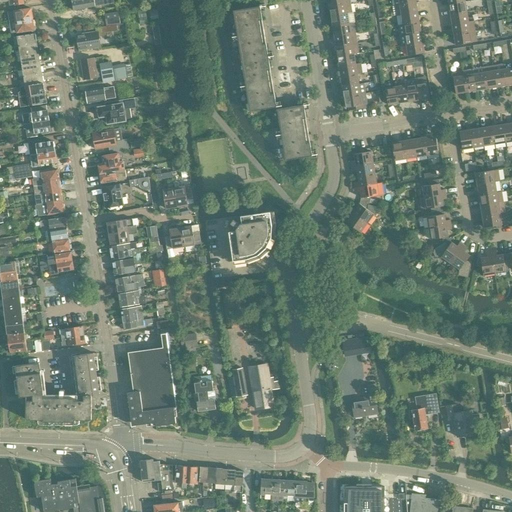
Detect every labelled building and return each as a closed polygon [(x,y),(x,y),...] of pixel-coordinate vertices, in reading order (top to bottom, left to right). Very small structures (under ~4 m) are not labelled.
[(83,0),(72,2),(73,10),(95,7),(95,6),(101,5),(114,3),(113,0),(83,0)] [(395,6),(397,16),(401,15),(417,12),(416,2),(395,6)] [(449,4),(450,14),(467,12),(465,2),(449,4)] [(329,6),(331,16),(347,13),(352,13),(350,3),(329,6)] [(260,6),(259,7),(233,11),(250,112),(276,107),(260,6)] [(8,12),(10,23),(33,19),(31,8),(8,12)] [(159,19),(157,9),(149,11),(151,20),(159,19)] [(105,14),(106,24),(120,22),(118,12),(105,14)] [(401,15),(403,25),(419,22),(417,12),(401,15)] [(450,14),(452,25),(468,22),(467,12),(450,14)] [(331,16),(332,26),(349,24),(347,13),(331,16)] [(33,19),(10,23),(12,34),(18,33),(35,30),(33,19)] [(452,25),(454,35),(475,31),(473,21),(468,22),(452,25)] [(400,36),(404,35),(421,32),(419,22),(403,25),(399,26),(400,36)] [(354,23),(349,24),(332,26),(334,36),(350,34),(355,33),(354,23)] [(77,36),(79,50),(100,47),(98,34),(118,31),(117,25),(95,28),(96,32),(77,36)] [(163,44),(160,26),(149,28),(152,46),(163,44)] [(475,31),(454,35),(455,45),(477,42),(475,31)] [(402,46),(406,45),(422,42),(421,32),(404,35),(400,36),(402,46)] [(37,43),(35,33),(17,36),(18,42),(15,43),(15,47),(37,43)] [(334,36),(336,47),(357,43),(355,33),(350,34),(334,36)] [(422,42),(406,45),(408,56),(424,53),(422,42)] [(21,56),(38,53),(37,43),(15,47),(16,51),(20,50),(21,56)] [(336,47),(337,57),(354,54),(359,53),(357,43),(336,47)] [(22,62),(18,63),(18,66),(40,63),(38,53),(39,53),(38,53),(21,56),(22,62)] [(337,57),(339,67),(355,64),(354,54),(337,57)] [(94,58),(81,60),(84,80),(97,78),(97,77),(101,76),(102,82),(111,80),(115,80),(113,68),(112,62),(99,64),(100,68),(96,69),(94,58)] [(24,76),(41,73),(40,63),(18,66),(19,71),(23,70),(24,76)] [(339,67),(341,77),(357,74),(362,73),(360,63),(355,64),(339,67)] [(493,66),(494,71),(496,87),(507,86),(504,69),(503,64),(493,66)] [(483,68),(484,72),(486,89),(496,87),(494,71),(493,66),(483,68)] [(473,69),(463,71),(466,92),(476,91),(474,74),(473,69)] [(466,92),(463,71),(452,73),(456,94),(466,92)] [(484,72),(474,74),(476,91),(486,89),(484,72)] [(24,80),(25,86),(43,83),(41,73),(24,76),(20,76),(21,80),(24,80)] [(341,77),(342,87),(359,84),(357,74),(341,77)] [(426,78),(415,79),(419,100),(429,98),(426,78)] [(415,79),(405,81),(409,102),(419,100),(415,79)] [(395,83),(396,87),(399,103),(409,102),(405,81),(395,83)] [(18,93),(19,97),(23,96),(45,93),(43,83),(25,86),(20,87),(21,91),(18,93)] [(342,87),(344,97),(365,93),(364,83),(359,84),(342,87)] [(114,86),(104,88),(104,87),(86,90),(88,103),(106,100),(106,99),(116,98),(114,86)] [(399,103),(396,87),(385,89),(388,105),(399,103)] [(45,93),(23,96),(19,97),(21,107),(46,103),(45,93)] [(365,93),(344,97),(346,107),(348,107),(349,110),(367,107),(365,93)] [(98,108),(100,117),(107,116),(108,123),(126,121),(125,117),(130,117),(129,108),(135,107),(134,99),(135,98),(134,98),(105,102),(105,106),(98,108)] [(24,124),(28,124),(29,123),(49,120),(47,105),(31,107),(32,112),(23,114),(24,124)] [(304,105),(303,105),(277,109),(285,160),(312,156),(304,105)] [(49,120),(29,123),(28,124),(28,128),(26,128),(28,138),(38,136),(38,133),(51,131),(49,120)] [(511,123),(502,125),(505,143),(511,141),(511,123)] [(502,125),(492,127),(495,144),(505,143),(502,125)] [(492,127),(481,128),(484,146),(495,144),(492,127)] [(109,147),(110,153),(129,149),(127,139),(123,140),(121,128),(114,129),(93,133),(95,149),(109,147)] [(481,128),(470,130),(473,148),(484,146),(481,128)] [(473,148),(470,130),(459,132),(462,150),(473,148)] [(435,136),(424,138),(427,155),(438,154),(435,136)] [(424,138),(414,139),(416,157),(427,155),(424,138)] [(414,139),(403,141),(406,159),(416,157),(414,139)] [(31,155),(34,154),(54,151),(52,141),(39,143),(39,140),(29,142),(31,155)] [(406,159),(403,141),(392,143),(395,161),(406,159)] [(54,151),(34,154),(31,155),(33,167),(41,166),(40,164),(56,162),(54,151)] [(350,161),(351,166),(373,162),(371,151),(354,154),(355,161),(350,161)] [(98,165),(100,174),(125,170),(123,161),(121,161),(119,153),(102,156),(104,164),(98,165)] [(357,170),(358,176),(375,173),(373,162),(351,166),(352,171),(357,170)] [(464,164),(466,172),(477,170),(476,165),(476,163),(464,164)] [(13,167),(14,173),(31,170),(30,164),(13,167)] [(31,175),(31,170),(14,173),(15,178),(17,178),(17,179),(29,177),(31,175)] [(32,179),(33,184),(59,180),(57,170),(40,172),(41,178),(32,179)] [(125,170),(100,174),(101,183),(126,179),(125,170)] [(475,173),(477,185),(495,182),(499,181),(498,170),(475,173)] [(354,183),(355,187),(377,184),(375,173),(358,176),(358,182),(354,183)] [(422,186),(424,198),(446,194),(445,189),(440,190),(438,179),(432,181),(433,185),(422,186)] [(33,184),(35,195),(60,191),(60,188),(61,187),(60,181),(59,181),(59,180),(33,184)] [(477,185),(479,195),(496,192),(495,182),(477,185)] [(360,191),(361,198),(360,201),(369,203),(371,196),(383,194),(381,183),(377,184),(355,187),(355,192),(360,191)] [(105,208),(107,207),(110,209),(119,208),(121,205),(123,205),(120,184),(102,187),(105,208)] [(191,185),(174,188),(177,207),(188,205),(187,199),(193,198),(191,185)] [(177,207),(174,188),(157,191),(159,204),(165,203),(166,209),(177,207)] [(38,205),(44,204),(62,201),(62,200),(63,200),(62,193),(61,194),(60,191),(35,195),(36,200),(43,199),(44,198),(45,203),(38,205)] [(479,195),(480,206),(498,203),(503,202),(501,192),(496,192),(479,195)] [(443,210),(443,206),(442,200),(446,199),(446,194),(424,198),(419,198),(421,210),(431,208),(431,212),(443,210)] [(47,215),(64,212),(62,201),(44,204),(38,205),(39,210),(44,209),(46,209),(47,215)] [(352,206),(349,210),(367,223),(374,214),(377,214),(381,208),(369,205),(369,203),(360,201),(360,204),(356,209),(352,206)] [(480,206),(482,217),(500,214),(498,203),(480,206)] [(349,230),(352,226),(361,233),(367,223),(349,210),(346,214),(350,217),(344,226),(349,230)] [(427,217),(429,228),(451,225),(450,220),(445,221),(443,210),(431,212),(430,212),(431,216),(427,217)] [(233,219),(230,223),(234,227),(233,229),(234,231),(229,231),(233,261),(246,259),(246,263),(260,258),(258,255),(266,248),(271,237),(275,239),(276,224),(272,225),(270,212),(241,216),(242,224),(240,224),(233,219)] [(500,214),(482,217),(484,228),(502,225),(500,214)] [(43,232),(45,231),(66,228),(65,217),(41,221),(43,232)] [(107,226),(108,234),(137,229),(136,225),(133,226),(132,219),(107,223),(108,225),(107,226)] [(430,239),(441,238),(444,243),(450,239),(448,237),(447,230),(451,229),(451,225),(429,228),(430,239)] [(191,226),(180,228),(184,247),(201,244),(199,231),(192,232),(191,226)] [(47,242),(53,241),(68,239),(66,228),(45,231),(47,242)] [(184,247),(180,228),(169,230),(171,236),(164,237),(167,250),(184,247)] [(137,229),(108,234),(109,242),(110,242),(111,245),(130,242),(129,235),(137,233),(137,229)] [(68,239),(53,241),(53,243),(51,243),(53,253),(70,251),(68,239)] [(442,257),(450,263),(463,245),(459,242),(457,246),(451,242),(450,239),(444,243),(436,248),(431,251),(432,252),(433,252),(433,253),(434,256),(436,258),(439,258),(442,258),(442,257)] [(110,247),(111,253),(137,249),(135,242),(110,247)] [(463,245),(450,263),(459,270),(458,276),(468,278),(473,256),(470,256),(464,252),(467,248),(463,245)] [(476,263),(481,265),(483,275),(494,274),(490,248),(486,249),(487,257),(480,258),(477,257),(476,263)] [(495,248),(490,248),(494,274),(506,272),(506,271),(510,271),(507,254),(496,256),(495,248)] [(137,249),(111,253),(112,260),(140,255),(139,249),(137,249)] [(40,262),(40,267),(72,261),(70,252),(48,256),(48,261),(40,262)] [(113,262),(114,268),(141,264),(141,261),(137,261),(136,258),(113,262)] [(15,261),(0,263),(0,273),(19,270),(19,268),(16,268),(16,266),(18,266),(18,261),(15,261)] [(73,270),(72,261),(40,267),(41,271),(50,269),(51,275),(58,274),(58,273),(73,270)] [(141,264),(114,268),(115,275),(139,271),(138,268),(142,267),(141,264)] [(0,275),(0,276),(1,282),(18,279),(17,273),(19,272),(19,270),(0,273),(0,275)] [(116,278),(117,285),(143,281),(144,281),(143,274),(116,278)] [(1,288),(2,291),(21,288),(21,286),(19,286),(18,279),(1,282),(2,288),(1,288)] [(143,281),(117,285),(118,292),(138,289),(145,288),(143,281)] [(2,293),(3,293),(3,299),(20,297),(23,297),(22,290),(21,288),(2,291),(2,293)] [(118,294),(119,300),(145,296),(147,296),(146,292),(141,293),(139,294),(138,290),(118,294)] [(222,293),(227,329),(237,328),(233,294),(228,293),(222,293)] [(145,296),(119,300),(120,307),(140,304),(146,303),(146,300),(145,296)] [(4,308),(24,306),(23,303),(21,304),(20,297),(3,299),(4,305),(4,308)] [(121,309),(122,316),(142,313),(141,309),(146,309),(145,306),(144,305),(121,309)] [(4,311),(5,311),(5,317),(6,317),(23,315),(22,308),(24,308),(24,306),(4,308),(4,311)] [(122,316),(123,322),(143,319),(142,316),(147,315),(147,312),(142,313),(122,316)] [(23,315),(6,317),(7,323),(6,323),(7,326),(26,323),(26,321),(24,321),(23,315)] [(143,319),(123,322),(124,329),(148,326),(148,324),(152,323),(151,318),(143,319)] [(7,328),(8,334),(25,332),(24,326),(27,325),(26,323),(7,326),(7,328)] [(61,334),(61,338),(84,335),(83,326),(59,330),(60,334),(61,334)] [(156,426),(176,423),(174,408),(181,407),(170,329),(160,330),(163,348),(128,352),(133,392),(127,393),(132,426),(155,422),(156,426)] [(9,340),(9,343),(29,341),(28,339),(26,339),(25,332),(8,334),(9,340)] [(180,335),(182,348),(183,353),(190,352),(189,347),(198,346),(196,333),(180,335)] [(84,335),(61,338),(62,338),(62,342),(62,346),(86,344),(84,335)] [(369,337),(343,341),(345,355),(361,352),(360,346),(370,344),(369,337)] [(11,352),(28,350),(33,349),(32,342),(32,340),(29,341),(9,343),(9,346),(10,346),(11,352)] [(75,356),(80,397),(84,397),(91,396),(99,395),(94,353),(75,356)] [(75,420),(88,420),(90,420),(91,420),(91,412),(91,401),(91,396),(84,397),(84,401),(75,401),(75,398),(44,398),(39,362),(15,366),(20,397),(26,396),(26,419),(43,420),(43,422),(74,422),(75,420)] [(249,367),(255,409),(273,406),(271,390),(279,389),(278,381),(274,382),(273,377),(269,378),(267,364),(249,367)] [(228,378),(231,397),(247,395),(242,368),(232,370),(233,377),(228,378)] [(193,393),(194,398),(215,395),(214,391),(213,391),(211,375),(201,377),(201,376),(193,377),(195,393),(193,393)] [(367,413),(367,415),(374,413),(377,413),(375,396),(374,396),(373,392),(376,392),(375,384),(363,386),(365,398),(352,400),(354,417),(363,415),(363,414),(365,413),(367,413)] [(436,394),(422,396),(416,397),(418,409),(409,411),(410,419),(413,418),(415,429),(416,429),(418,431),(421,430),(422,428),(427,427),(425,414),(439,412),(436,394)] [(215,395),(194,398),(194,402),(197,402),(198,412),(216,409),(215,400),(216,399),(215,395)] [(454,419),(457,437),(475,434),(474,427),(481,425),(479,414),(472,415),(471,410),(459,412),(457,404),(446,406),(448,420),(454,419)] [(160,464),(160,461),(153,462),(153,459),(140,461),(142,482),(161,480),(162,494),(172,493),(172,465),(160,464)] [(186,486),(186,483),(187,466),(176,466),(175,482),(182,483),(181,488),(186,488),(186,486)] [(187,466),(186,483),(197,484),(198,467),(187,466)] [(207,491),(207,489),(208,468),(200,467),(199,482),(203,482),(202,491),(207,491)] [(217,468),(208,468),(207,489),(211,489),(212,483),(215,484),(217,468)] [(226,469),(217,468),(215,484),(225,485),(226,469)] [(236,470),(226,469),(225,485),(234,485),(235,471),(236,470)] [(244,471),(235,471),(234,485),(234,492),(242,492),(244,471)] [(48,479),(35,481),(37,497),(42,496),(44,511),(73,507),(74,511),(80,510),(80,511),(104,511),(102,498),(99,499),(97,486),(90,488),(89,484),(77,486),(76,479),(57,482),(58,484),(54,484),(52,485),(50,476),(48,477),(48,479)] [(261,494),(272,495),(273,480),(261,479),(261,494)] [(283,501),(283,499),(284,481),(273,480),(272,495),(272,501),(283,501)] [(287,501),(294,501),(295,481),(284,481),(283,499),(287,499),(287,501)] [(295,496),(294,501),(294,502),(306,502),(306,497),(314,497),(315,483),(307,483),(307,482),(295,481),(295,496)] [(384,498),(384,487),(383,486),(372,486),(372,485),(370,484),(358,484),(357,485),(357,486),(345,486),(344,487),(344,498),(343,499),(343,500),(344,501),(343,511),(384,511),(384,501),(385,500),(385,499),(384,498)] [(423,511),(425,495),(412,494),(409,511),(410,511),(417,511),(423,511)] [(425,495),(423,511),(437,511),(438,500),(425,498),(426,495),(425,495)] [(204,509),(217,507),(216,498),(203,499),(204,509)] [(399,500),(398,500),(398,511),(406,511),(406,499),(405,500),(399,500)] [(180,502),(173,503),(154,505),(154,511),(180,511),(181,508),(180,502)]
